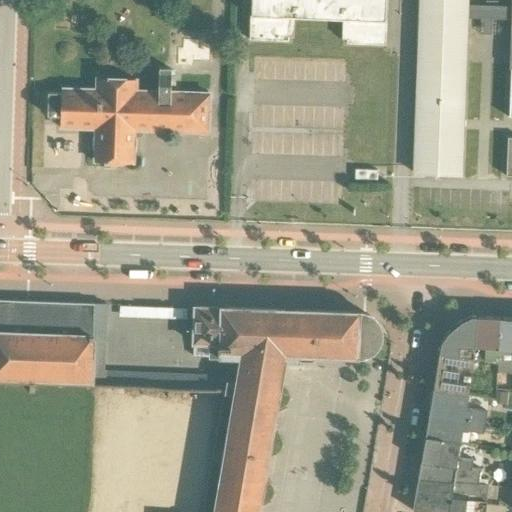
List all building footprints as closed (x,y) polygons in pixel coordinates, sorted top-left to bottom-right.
[(345,41),(383,42),(384,0),(250,0),(249,38),(287,39),(287,35),(292,35),(293,15),(341,17),(340,37),(345,37),(345,41)] [(418,0),(412,171),(459,173),(465,17),(466,3),(466,0),(418,0)] [(510,4),(466,3),(465,17),(479,17),(479,32),(494,32),(495,17),(509,18),(510,4)] [(123,161),(132,161),(132,150),(135,150),(136,137),(133,137),(133,128),(143,128),(143,131),(158,131),(158,129),(180,129),(179,132),(195,133),(195,130),(207,130),(208,90),(170,88),(170,67),(158,67),(158,87),(137,87),(138,76),(95,74),(94,88),(61,87),(61,88),(60,88),(60,92),(47,91),(46,114),(59,114),(59,126),(70,126),(70,129),(85,129),(85,126),(95,127),(94,135),(91,135),(91,148),(94,148),(94,160),(103,160),(102,166),(104,166),(104,164),(122,165),(122,167),(123,167),(123,161)] [(105,302),(0,299),(0,378),(103,383),(103,368),(105,302)] [(192,355),(216,356),(217,306),(194,305),(192,355)] [(259,511),(285,359),(298,359),(298,357),(310,358),(312,357),(312,355),(313,352),(357,354),(364,353),(371,350),(375,345),(378,339),(378,337),(379,332),(378,325),(375,319),(369,315),(363,312),(356,311),(354,310),(217,306),(216,356),(229,357),(225,376),(103,368),(103,383),(224,387),(224,392),(231,393),(211,511),(259,511)] [(472,357),(474,315),(470,315),(458,320),(447,330),(440,340),(437,351),(472,357)] [(497,361),(498,315),(474,315),(472,357),(497,361)] [(511,316),(498,315),(497,361),(497,370),(511,371),(511,316)] [(472,357),(437,351),(432,387),(467,393),(472,357)] [(467,393),(432,387),(427,411),(484,420),(485,409),(465,405),(467,393)] [(482,432),(484,420),(427,411),(424,435),(458,440),(460,440),(462,428),(482,432)] [(419,461),(479,470),(480,466),(470,464),(471,457),(456,454),(458,440),(424,435),(419,461)] [(411,508),(453,511),(504,511),(505,504),(484,502),(486,483),(477,482),(479,470),(419,461),(411,508)]
